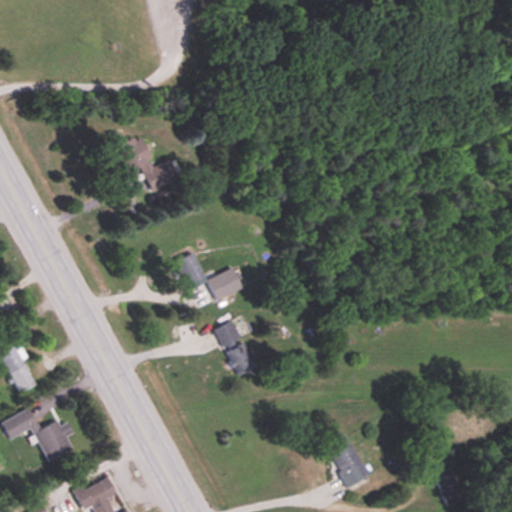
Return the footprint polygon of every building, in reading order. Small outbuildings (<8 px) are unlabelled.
[(138,167),(150,192),(176,180),(166,159),(152,165),(139,136),(113,147),(124,173),(138,167)] [(195,253),(175,255),(179,283),(198,280),(195,253)] [(240,289),(231,268),(205,280),(213,300),(240,289)] [(221,349),(239,339),(229,321),(211,331),(221,349)] [(223,352),(235,376),(254,367),(242,343),(223,352)] [(34,386),(12,346),(0,352),(0,361),(18,395),(34,386)] [(29,430),(45,463),(71,451),(64,437),(71,434),(66,423),(57,427),(54,422),(37,430),(27,410),(0,422),(0,426),(7,440),(29,430)] [(345,489),(367,478),(343,433),(321,445),(345,489)] [(444,508),(461,501),(449,469),(432,476),(444,508)] [(82,511),(88,508),(90,511),(112,511),(105,500),(115,494),(104,476),(72,494),(82,511)]
